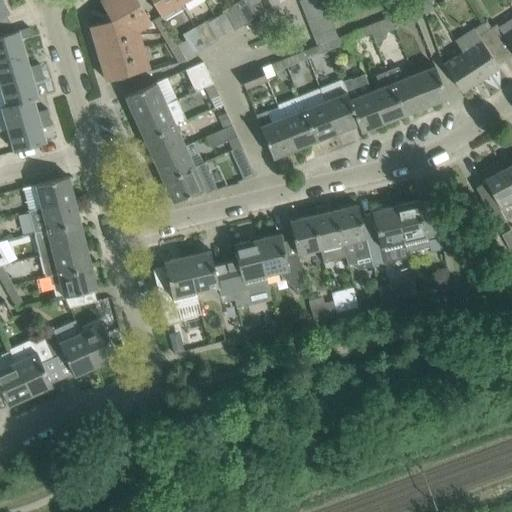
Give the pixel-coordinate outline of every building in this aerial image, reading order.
[(0,0),(0,26),(10,23),(6,14),(9,12),(2,0),(0,0)] [(111,19),(90,25),(105,80),(150,68),(140,30),(152,23),(138,0),(99,0),(100,0),(111,19)] [(151,0),(161,15),(164,20),(184,8),(181,3),(179,0),(151,0)] [(246,0),(236,7),(245,22),(265,11),(259,0),(246,0)] [(302,0),(301,1),(305,12),(326,3),(324,0),(302,0)] [(424,0),(420,3),(426,14),(435,9),(429,0),(424,0)] [(326,3),(305,12),(310,24),(330,16),(326,3)] [(224,14),(217,18),(226,34),(245,22),(236,7),(224,14)] [(400,14),(392,17),(394,23),(415,15),(412,9),(400,14)] [(158,27),(165,23),(164,20),(161,15),(154,20),(158,27)] [(330,16),(310,24),(314,35),(335,27),(330,16)] [(496,23),(487,29),(501,51),(510,45),(511,48),(511,16),(498,26),(496,23)] [(394,29),(393,24),(394,23),(392,17),(370,25),(377,41),(385,39),(387,32),(394,29)] [(217,18),(197,30),(206,45),(226,34),(217,18)] [(10,23),(0,26),(0,60),(25,53),(21,39),(32,35),(29,27),(13,32),(10,23)] [(158,27),(162,34),(170,30),(165,23),(158,27)] [(473,27),(454,40),(462,52),(463,52),(480,79),(499,67),(492,57),(501,51),(487,29),(487,30),(482,23),(474,29),(473,27)] [(370,25),(349,34),(352,40),(370,33),(375,42),(377,41),(370,25)] [(319,46),(327,43),(339,38),(335,27),(314,35),(319,46)] [(162,34),(167,42),(174,38),(170,30),(162,34)] [(179,46),(183,52),(188,61),(189,61),(196,57),(193,52),(206,45),(197,30),(184,37),(187,41),(179,46)] [(341,37),(339,38),(327,43),(330,49),(352,40),(349,34),(341,37)] [(167,42),(171,49),(178,45),(174,38),(167,42)] [(330,49),(327,43),(319,46),(306,51),(309,58),(330,49)] [(175,57),(183,52),(179,46),(178,45),(171,49),(175,57)] [(287,66),(300,61),(309,58),(306,51),(298,54),(285,59),(287,66)] [(175,57),(179,64),(188,61),(183,52),(175,57)] [(462,52),(444,64),(461,91),(480,79),(463,52),(462,52)] [(25,53),(0,60),(0,81),(1,84),(42,72),(40,64),(29,67),(25,53)] [(285,59),(272,65),(275,72),(287,66),(285,59)] [(203,62),(185,70),(195,91),(204,87),(213,83),(203,62)] [(397,66),(388,69),(406,114),(427,106),(415,75),(403,80),(397,66)] [(261,67),(240,76),(246,91),(267,82),(261,67)] [(435,67),(415,75),(427,106),(447,98),(435,67)] [(381,89),(373,92),(385,122),(406,114),(388,69),(375,75),(381,89)] [(42,72),(1,84),(7,105),(2,107),(2,108),(33,99),(38,97),(34,82),(44,79),(42,72)] [(351,77),(342,81),(362,131),(385,122),(373,92),(371,93),(363,74),(351,79),(351,77)] [(341,79),(321,87),(339,132),(358,124),(361,132),(362,131),(342,81),(341,79)] [(156,83),(125,96),(135,118),(166,105),(156,83)] [(218,96),(213,83),(204,87),(210,100),(218,96)] [(324,102),(305,110),(317,141),(339,132),(321,87),(319,88),(324,102)] [(33,99),(2,108),(8,130),(50,117),(48,109),(37,112),(33,99)] [(175,125),(186,120),(177,100),(166,105),(135,118),(144,139),(175,125)] [(267,110),(256,115),(273,158),(296,149),(283,118),(272,123),(267,110)] [(305,110),(283,118),(296,149),(317,141),(305,110)] [(227,111),(225,112),(219,115),(225,128),(233,125),(227,111)] [(50,117),(8,130),(14,151),(46,142),(42,128),(52,125),(50,117)] [(175,125),(144,139),(154,160),(185,146),(175,125)] [(225,128),(207,137),(212,148),(238,136),(233,125),(225,128)] [(185,146),(154,160),(163,181),(194,167),(185,146)] [(243,180),(254,175),(241,146),(231,150),(243,180)] [(490,189),(480,194),(495,224),(511,215),(511,178),(506,167),(504,168),(501,162),(481,173),(490,189)] [(194,167),(163,181),(173,202),(204,188),(206,193),(217,190),(204,163),(194,167)] [(69,176),(23,188),(28,211),(75,200),(69,176)] [(75,200),(28,211),(34,234),(80,223),(75,200)] [(418,200),(396,206),(407,252),(429,247),(430,252),(442,249),(436,221),(424,224),(418,200)] [(366,238),(362,224),(358,205),(336,210),(349,265),(357,263),(356,260),(370,257),(366,238)] [(366,238),(370,257),(373,266),(385,263),(383,256),(405,250),(406,252),(407,252),(396,206),(372,211),(377,235),(366,238)] [(336,210),(314,215),(322,248),(325,263),(345,258),(347,265),(349,265),(336,210)] [(322,248),(314,215),(289,221),(297,255),(322,248)] [(80,223),(34,234),(39,255),(86,244),(80,223)] [(280,234),(258,239),(267,275),(278,272),(285,279),(292,277),(296,290),(305,288),(297,255),(286,257),(280,234)] [(239,269),(229,271),(236,299),(269,291),(265,275),(267,275),(258,239),(233,245),(239,269)] [(86,244),(39,255),(45,277),(49,276),(50,276),(91,266),(86,244)] [(236,299),(229,271),(216,274),(210,250),(188,256),(197,291),(207,289),(215,296),(221,295),(222,302),(235,299),(236,299)] [(169,285),(158,288),(165,317),(177,314),(175,308),(198,302),(196,292),(197,291),(188,256),(163,262),(169,285)] [(91,266),(50,276),(52,285),(60,283),(64,298),(66,297),(94,289),(97,289),(91,266)] [(0,278),(6,290),(14,285),(7,274),(0,277),(0,278)] [(411,280),(399,283),(402,294),(414,291),(411,280)] [(14,285),(6,290),(17,309),(24,305),(14,285)] [(94,289),(66,297),(70,308),(96,301),(94,289)] [(371,295),(357,299),(359,307),(373,303),(371,295)] [(325,307),(327,315),(337,313),(337,311),(335,304),(334,301),(324,303),(325,307)] [(348,301),(335,304),(337,311),(337,313),(350,309),(350,308),(348,301)] [(325,307),(312,311),(314,318),(327,315),(325,307)] [(102,322),(81,332),(97,365),(118,356),(102,322)] [(249,325),(241,328),(243,336),(245,335),(249,334),(250,334),(251,333),(249,325)] [(64,353),(74,376),(97,365),(81,332),(80,332),(60,341),(54,329),(53,327),(42,332),(54,358),(64,353)] [(38,353),(16,363),(31,395),(52,386),(42,363),(54,358),(42,332),(31,338),(38,353)] [(171,342),(174,354),(185,350),(183,344),(176,341),(171,342)] [(0,386),(8,405),(31,395),(16,363),(0,369),(0,386)]
